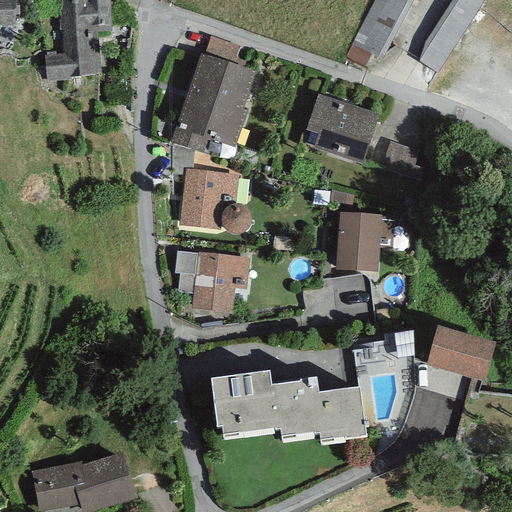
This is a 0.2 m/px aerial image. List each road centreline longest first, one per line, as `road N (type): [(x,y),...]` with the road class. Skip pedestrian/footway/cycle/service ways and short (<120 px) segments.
road 1 (residential): [(163,9),(144,92),(144,223),(207,511)]
road 2 (residential): [(163,9),(430,108),(511,149)]
